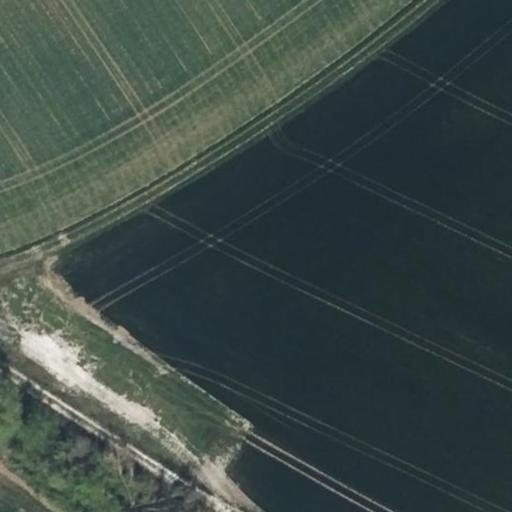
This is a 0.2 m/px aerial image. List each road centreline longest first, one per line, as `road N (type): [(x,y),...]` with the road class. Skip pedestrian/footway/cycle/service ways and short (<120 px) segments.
road 1 (track): [(431,0),(197,166),(112,217),(0,265)]
road 2 (track): [(0,365),(225,511)]
